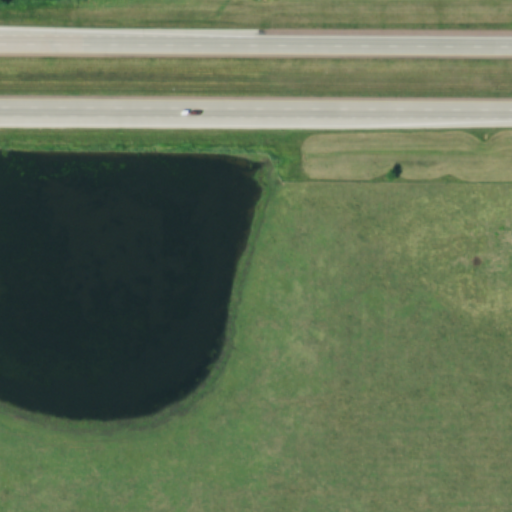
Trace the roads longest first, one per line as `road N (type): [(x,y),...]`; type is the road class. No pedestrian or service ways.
road 1 (motorway): [(511,44),(0,41)]
road 2 (motorway): [(0,106),(511,108)]
